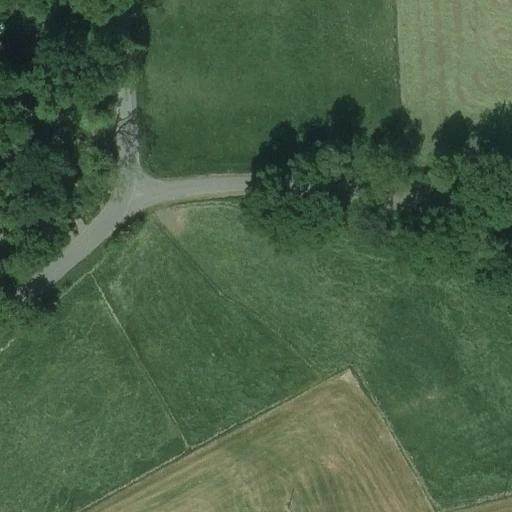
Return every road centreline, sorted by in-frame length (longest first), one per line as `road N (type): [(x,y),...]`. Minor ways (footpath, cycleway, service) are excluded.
road 1 (unclassified): [(111,222),(138,199),(183,181),(249,178),(511,219)]
road 2 (unclassified): [(119,0),(130,177),(111,222)]
road 3 (unclassified): [(111,222),(0,314)]
